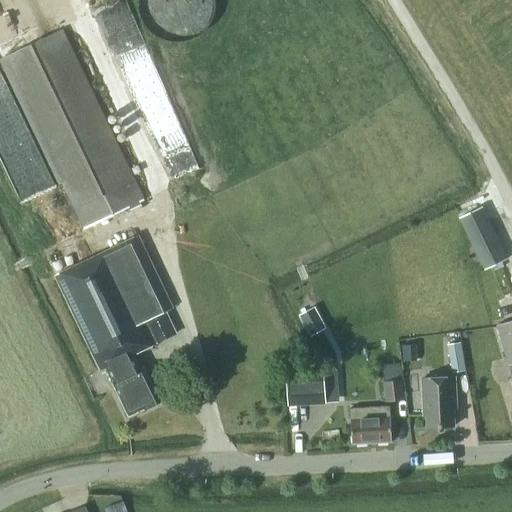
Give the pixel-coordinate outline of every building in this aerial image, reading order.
[(84,229),(144,200),(62,29),(2,58),(84,229)] [(139,41),(117,49),(166,178),(189,169),(139,41)] [(499,243),(482,207),(460,217),(477,253),(499,243)] [(101,370),(106,367),(113,381),(113,382),(129,416),(144,408),(145,409),(160,402),(143,367),(138,369),(131,355),(156,343),(156,342),(176,333),(166,311),(173,308),(138,235),(55,275),(101,370)] [(511,320),(497,325),(511,375),(511,320)] [(466,370),(461,342),(447,344),(452,372),(466,370)] [(287,405),(326,403),(324,369),(285,372),(287,405)] [(428,427),(454,426),(453,410),(456,410),(455,377),(422,378),(424,415),(427,415),(428,427)] [(386,402),(404,400),(402,379),(383,381),(386,402)] [(390,406),(350,408),(350,419),(352,444),(392,442),(390,416),(390,406)] [(127,511),(123,501),(112,505),(115,511),(127,511)]
